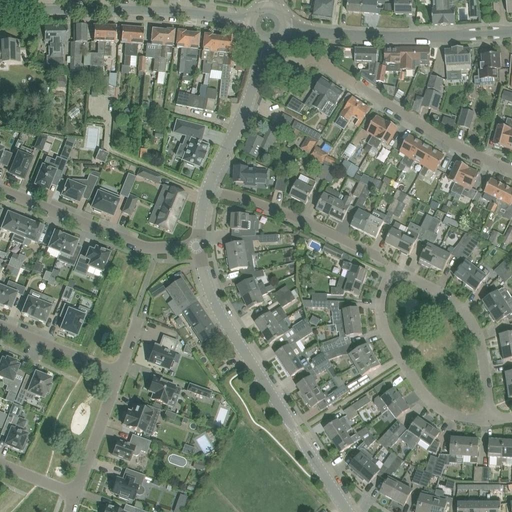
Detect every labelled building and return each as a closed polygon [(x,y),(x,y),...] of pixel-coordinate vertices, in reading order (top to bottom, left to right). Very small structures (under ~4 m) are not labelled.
[(321,0),(314,0),(313,12),(315,12),(314,17),(332,20),(335,3),(322,1),(321,0)] [(348,1),(347,13),(362,14),(363,2),(362,0),(348,0),(348,1)] [(362,0),(363,2),(362,14),(376,15),(377,4),(384,5),(385,0),(362,0)] [(395,0),(396,6),(396,15),(412,16),(412,6),(412,0),(395,0)] [(433,0),(434,9),(432,9),(432,16),(433,26),(439,26),(440,26),(444,26),(443,0),(433,0)] [(443,0),(444,26),(449,26),(449,25),(455,25),(455,24),(455,9),(452,9),(452,0),(443,0)] [(56,26),(45,26),(45,39),(45,44),(50,44),(50,55),(50,56),(48,56),(48,65),(57,65),(56,26)] [(68,26),(56,26),(57,65),(63,65),(63,42),(68,42),(68,26)] [(74,26),(74,36),(74,43),(71,43),(70,73),(80,73),(81,43),(87,43),(87,26),(74,26)] [(90,54),(90,66),(103,66),(103,57),(103,55),(104,55),(104,42),(104,37),(105,26),(94,26),(94,36),(93,42),(98,42),(98,54),(90,54)] [(103,55),(103,57),(111,57),(111,46),(110,46),(110,43),(115,43),(115,37),(115,27),(105,26),(104,37),(104,42),(104,55),(103,55)] [(124,66),(130,66),(130,56),(132,28),(122,27),(121,43),(125,44),(124,66)] [(143,29),(132,28),(130,56),(130,66),(136,67),(137,44),(142,45),(143,29)] [(145,58),(146,58),(155,59),(153,72),(158,73),(160,59),(163,31),(152,30),(151,40),(151,45),(147,44),(146,58),(145,58)] [(160,59),(158,73),(165,73),(166,59),(166,54),(171,54),(172,47),(173,41),(174,31),(167,30),(167,31),(163,31),(160,59)] [(177,42),(176,48),(181,48),(180,61),(179,73),(183,73),(184,73),(185,61),(188,33),(185,33),(185,32),(178,31),(177,42)] [(183,73),(181,81),(189,82),(193,77),(196,60),(197,50),(198,45),(199,35),(188,33),(185,61),(184,73),(183,73)] [(202,51),(201,60),(204,61),(203,73),(210,74),(210,71),(212,65),(215,37),(211,37),(211,36),(204,35),(203,45),(202,51)] [(212,71),(210,79),(222,80),(223,66),(222,66),(225,37),(224,37),(224,38),(215,37),(212,65),(210,71),(212,71)] [(222,80),(220,99),(227,100),(229,81),(230,67),(233,67),(236,38),(225,37),(222,66),(223,66),(222,80)] [(0,48),(0,62),(2,62),(19,62),(19,42),(2,42),(2,48),(0,48)] [(384,64),(379,64),(379,67),(386,68),(386,72),(388,72),(401,72),(401,70),(401,59),(401,48),(400,48),(400,50),(385,49),(385,50),(384,64)] [(401,48),(401,59),(401,70),(406,70),(415,70),(415,67),(420,67),(420,65),(420,61),(418,61),(418,57),(416,57),(416,49),(401,48)] [(452,50),(445,51),(445,59),(446,66),(447,66),(447,73),(461,72),(461,70),(471,69),(471,64),(470,49),(463,50),(463,48),(452,49),(452,50)] [(355,49),(355,63),(370,63),(369,72),(361,72),(359,76),(374,86),(377,77),(378,77),(379,67),(379,64),(377,64),(377,59),(377,50),(377,49),(355,49)] [(416,49),(416,57),(418,57),(418,61),(420,61),(420,65),(423,65),(430,65),(430,62),(429,62),(429,49),(416,49)] [(499,55),(482,56),(483,65),(481,65),(481,77),(474,78),(475,87),(495,86),(494,77),(497,77),(497,71),(500,70),(499,55)] [(139,57),(138,72),(138,75),(144,76),(144,72),(146,58),(145,58),(139,57)] [(237,61),(236,71),(244,71),(245,62),(237,61)] [(377,77),(376,82),(384,83),(386,72),(386,68),(379,67),(378,77),(377,77)] [(57,77),(56,88),(65,88),(65,77),(57,77)] [(432,77),(428,88),(438,91),(440,92),(443,80),(432,77)] [(313,106),(317,110),(333,86),(322,79),(310,98),(316,102),(313,106)] [(105,83),(105,89),(109,89),(109,97),(115,98),(115,86),(109,84),(105,83)] [(200,85),(199,93),(200,93),(199,97),(205,98),(207,89),(207,87),(203,86),(200,85)] [(333,86),(317,110),(321,112),(323,113),(325,108),(332,113),(337,106),(335,105),(344,93),(333,86)] [(424,98),(421,106),(422,107),(436,111),(441,94),(439,94),(438,91),(428,88),(427,88),(424,98)] [(205,98),(203,110),(213,112),(215,101),(217,91),(207,89),(205,98)] [(511,93),(504,92),(502,99),(511,101),(511,93)] [(183,94),(181,106),(187,107),(189,95),(183,94)] [(189,95),(187,107),(203,110),(205,98),(199,97),(189,95)] [(417,96),(411,109),(419,114),(421,108),(422,107),(421,106),(424,98),(417,96)] [(304,105),(293,98),(286,108),(299,114),(304,105)] [(353,98),(335,125),(344,130),(353,116),(353,117),(361,104),(353,98)] [(361,104),(353,117),(359,120),(355,126),(358,127),(370,109),(361,104)] [(463,110),(458,126),(470,129),(474,113),(463,110)] [(454,129),(458,117),(453,115),(452,118),(445,116),(442,125),(454,129)] [(386,123),(376,117),(367,133),(373,136),(368,144),(372,147),(386,123)] [(498,126),(493,145),(495,146),(494,147),(499,149),(500,147),(505,148),(511,122),(511,120),(507,119),(505,128),(498,126)] [(184,122),(181,135),(186,136),(182,145),(187,147),(182,160),(187,162),(186,164),(194,167),(194,165),(199,167),(202,160),(203,160),(206,153),(205,153),(208,146),(201,143),(204,128),(184,122)] [(295,122),(291,128),(296,130),(299,132),(308,136),(318,142),(322,136),(312,131),(295,122)] [(387,122),(386,123),(372,147),(377,150),(382,142),(388,145),(398,128),(396,128),(397,126),(393,124),(392,125),(387,122)] [(252,135),(244,152),(254,156),(256,157),(260,147),(267,151),(270,145),(273,147),(277,137),(274,136),(276,130),(269,127),(263,140),(252,135)] [(279,131),(278,133),(295,141),(299,132),(296,130),(294,133),(280,127),(279,131)] [(39,135),(34,148),(42,151),(47,138),(39,135)] [(308,158),(308,157),(315,146),(316,144),(317,145),(318,142),(308,136),(300,149),(306,152),(304,156),(308,158)] [(409,136),(400,152),(406,156),(401,164),(405,167),(420,142),(409,136)] [(39,176),(35,185),(38,186),(37,188),(44,191),(45,189),(48,190),(50,184),(53,176),(60,179),(67,161),(74,144),(66,141),(60,158),(56,157),(55,161),(46,157),(43,167),(42,167),(42,168),(40,167),(37,175),(39,176)] [(430,149),(420,142),(405,167),(410,169),(415,161),(421,164),(430,149)] [(315,146),(308,157),(323,164),(325,160),(327,156),(328,154),(333,147),(326,143),(322,150),(316,146),(317,145),(316,144),(315,146)] [(327,156),(325,160),(336,166),(338,162),(327,157),(333,148),(333,147),(328,154),(327,156)] [(0,163),(1,164),(0,165),(7,168),(12,154),(0,148),(0,163)] [(424,166),(420,175),(425,178),(429,169),(435,173),(444,157),(430,149),(421,164),(424,166)] [(95,159),(105,164),(109,154),(99,150),(95,159)] [(20,175),(24,177),(31,159),(18,154),(10,174),(11,175),(12,176),(16,177),(17,177),(18,178),(20,175)] [(457,163),(449,180),(455,183),(451,192),(456,194),(468,169),(468,168),(463,166),(464,164),(459,162),(458,163),(457,163)] [(349,163),(343,174),(353,179),(359,168),(349,163)] [(318,178),(325,182),(331,168),(324,165),(318,178)] [(136,175),(158,184),(161,176),(140,167),(136,175)] [(234,182),(234,183),(246,183),(245,185),(255,186),(255,184),(256,178),(267,179),(268,171),(267,171),(247,170),(247,168),(245,168),(235,167),(234,182)] [(331,168),(325,182),(332,185),(338,172),(331,168)] [(468,169),(456,194),(461,196),(461,195),(465,187),(471,190),(471,189),(479,174),(468,169)] [(88,200),(100,174),(95,172),(92,172),(91,175),(89,175),(85,184),(78,181),(77,185),(67,182),(64,190),(63,190),(62,193),(63,193),(62,196),(63,196),(62,198),(71,201),(71,200),(79,203),(81,197),(82,197),(82,198),(88,200)] [(363,173),(359,182),(366,185),(371,187),(375,179),(363,173)] [(128,175),(120,195),(128,198),(129,195),(136,178),(128,175)] [(285,193),(288,183),(289,179),(281,175),(278,191),(285,193)] [(375,179),(371,187),(372,188),(378,190),(382,183),(381,183),(382,181),(375,178),(375,179)] [(305,205),(310,196),(316,183),(310,180),(307,187),(297,182),(290,197),(305,205)] [(488,211),(491,213),(504,187),(491,180),(484,193),(486,194),(483,199),(492,203),(488,211)] [(359,182),(353,195),(359,198),(361,194),(366,185),(359,182)] [(382,183),(378,190),(378,191),(378,192),(383,194),(387,186),(382,183)] [(166,194),(161,206),(180,213),(188,195),(164,185),(161,192),(166,194)] [(366,185),(361,194),(368,197),(372,188),(371,187),(366,185)] [(504,187),(491,213),(495,215),(497,215),(501,208),(508,212),(509,210),(511,206),(511,207),(511,204),(511,189),(511,190),(504,187)] [(316,210),(329,216),(340,195),(327,188),(316,210)] [(94,209),(93,211),(101,214),(101,212),(112,216),(118,201),(119,197),(100,189),(98,193),(92,208),(94,209)] [(478,192),(473,200),(478,203),(482,195),(478,192)] [(128,198),(122,212),(131,216),(138,199),(129,195),(128,198)] [(340,195),(329,216),(342,223),(352,201),(340,195)] [(387,211),(394,214),(400,201),(397,200),(393,198),(387,211)] [(400,201),(394,214),(393,215),(399,218),(406,205),(400,201)] [(432,201),(430,206),(437,210),(439,204),(432,201)] [(159,212),(154,225),(172,233),(180,213),(161,206),(156,204),(154,210),(159,212)] [(351,227),(363,233),(371,216),(364,213),(365,211),(364,207),(357,204),(354,210),(358,212),(351,227)] [(1,230),(13,234),(20,218),(8,214),(1,230)] [(242,231),(242,237),(256,236),(256,231),(254,231),(255,223),(256,223),(256,217),(254,217),(248,216),(232,215),(232,217),(230,217),(230,224),(232,224),(231,230),(242,231)] [(427,215),(421,228),(427,231),(433,218),(427,215)] [(371,216),(363,233),(376,239),(384,222),(371,216)] [(13,234),(11,240),(22,245),(22,244),(31,223),(20,218),(13,234)] [(441,222),(433,218),(427,231),(422,242),(428,245),(418,263),(430,269),(431,266),(439,250),(432,246),(435,242),(432,240),(441,222)] [(450,220),(448,224),(458,228),(460,224),(450,220)] [(488,220),(485,227),(490,229),(494,222),(488,220)] [(385,244),(397,250),(404,235),(398,232),(401,225),(395,222),(385,244)] [(31,223),(22,244),(28,247),(31,241),(37,244),(43,227),(35,224),(31,223)] [(463,224),(460,229),(478,239),(479,239),(481,234),(463,224)] [(502,243),(508,246),(511,237),(511,228),(510,228),(502,243)] [(404,235),(397,250),(402,252),(401,253),(407,256),(408,255),(409,256),(419,235),(407,229),(404,235)] [(48,248),(60,253),(66,237),(63,235),(55,232),(48,248)] [(502,236),(493,232),(488,242),(497,246),(502,236)] [(300,234),(298,237),(308,241),(310,239),(310,238),(300,233),(300,234)] [(483,233),(480,240),(486,243),(490,237),(483,233)] [(458,244),(465,249),(473,237),(466,234),(458,244)] [(243,243),(226,246),(229,258),(252,254),(255,254),(253,241),(252,236),(242,237),(243,243)] [(77,241),(66,237),(60,253),(57,260),(68,265),(71,257),(77,259),(81,249),(75,247),(77,241)] [(473,237),(465,249),(472,253),(480,240),(473,237)] [(341,259),(344,253),(326,244),(323,251),(341,259)] [(109,253),(96,248),(94,252),(89,250),(86,258),(80,256),(74,272),(83,275),(86,265),(102,272),(103,269),(105,270),(108,263),(106,263),(109,253)] [(439,250),(431,266),(443,272),(453,251),(449,249),(446,253),(439,250)] [(241,272),(242,276),(255,272),(254,267),(249,268),(248,261),(253,260),(252,254),(229,258),(231,272),(240,270),(241,272)] [(455,276),(465,284),(476,269),(470,264),(473,261),(469,258),(455,276)] [(494,271),(500,277),(510,267),(504,262),(494,271)] [(36,263),(34,270),(41,273),(44,265),(36,263)] [(350,273),(348,279),(363,284),(367,272),(345,264),(343,270),(350,273)] [(511,269),(510,267),(500,277),(506,283),(511,276),(511,269)] [(476,269),(465,284),(475,292),(490,273),(485,270),(482,274),(476,269)] [(244,285),(238,287),(241,292),(239,294),(241,298),(243,298),(243,299),(266,288),(263,283),(258,286),(255,280),(256,279),(255,272),(242,276),(244,285)] [(358,297),(363,284),(348,279),(348,280),(341,277),(339,284),(337,289),(332,289),(332,295),(344,296),(345,293),(349,294),(358,297)] [(53,287),(56,280),(50,278),(48,282),(47,284),(53,287)] [(69,279),(66,287),(73,290),(76,282),(69,279)] [(166,290),(178,307),(193,297),(181,279),(166,290)] [(162,283),(150,291),(154,299),(166,290),(162,283)] [(266,288),(243,299),(249,310),(265,303),(262,297),(268,294),(268,293),(275,290),(273,285),(266,289),(266,288)] [(274,295),(278,302),(291,293),(287,286),(274,295)] [(61,298),(69,301),(73,290),(66,287),(61,298)] [(5,289),(0,300),(0,305),(2,306),(2,307),(10,310),(17,294),(5,289)] [(503,289),(483,302),(485,305),(484,306),(488,312),(489,311),(490,313),(511,298),(508,292),(505,294),(503,289)] [(291,293),(278,302),(282,308),(296,300),(291,293)] [(54,300),(43,295),(40,303),(33,319),(45,323),(54,300)] [(217,333),(193,297),(178,307),(196,334),(202,343),(217,333)] [(30,317),(33,319),(40,303),(28,298),(22,314),(30,318),(30,317)] [(511,298),(490,313),(491,315),(490,316),(494,322),(495,321),(497,324),(507,317),(509,321),(511,319),(511,298)] [(334,325),(336,325),(360,322),(359,309),(339,311),(339,302),(327,302),(327,301),(312,301),(312,308),(327,309),(327,308),(332,312),(334,325)] [(65,306),(61,317),(65,318),(61,330),(68,333),(68,335),(73,337),(74,335),(76,336),(84,316),(76,313),(77,311),(65,306)] [(256,323),(263,334),(284,320),(280,315),(274,319),(270,314),(256,323)] [(292,328),(297,335),(310,326),(307,318),(292,328)] [(284,320),(263,334),(270,345),(291,331),(284,320)] [(362,335),(360,322),(336,325),(337,333),(339,332),(340,338),(362,335)] [(310,326),(297,335),(300,341),(313,333),(310,326)] [(511,333),(499,336),(501,348),(511,346),(511,333)] [(168,370),(169,370),(169,368),(172,369),(174,362),(172,361),(175,353),(174,353),(173,353),(177,342),(163,337),(159,348),(155,346),(154,346),(152,353),(150,352),(147,359),(149,360),(148,363),(149,363),(149,362),(168,370)] [(295,342),(276,354),(283,366),(303,353),(295,342)] [(322,347),(325,354),(339,349),(336,342),(322,347)] [(186,345),(183,352),(191,355),(192,352),(186,345)] [(367,345),(349,356),(356,366),(374,355),(367,345)] [(511,346),(501,348),(504,361),(511,360),(511,346)] [(325,354),(328,359),(329,361),(341,356),(339,349),(325,354)] [(303,353),(283,366),(291,377),(304,369),(310,365),(307,360),(309,359),(305,352),(303,353)] [(312,360),(316,367),(328,359),(324,354),(324,353),(312,360)] [(381,367),(374,355),(356,366),(357,369),(362,377),(381,367)] [(2,360),(0,365),(0,376),(3,378),(3,379),(3,380),(3,381),(3,382),(3,383),(4,384),(5,385),(7,386),(5,391),(6,391),(8,392),(5,400),(13,403),(16,395),(21,383),(14,381),(11,380),(12,378),(13,379),(17,370),(18,366),(14,365),(15,363),(7,359),(6,361),(2,360)] [(328,359),(316,367),(321,374),(332,366),(329,361),(328,359)] [(26,376),(19,395),(32,400),(34,395),(43,398),(46,392),(48,393),(50,386),(48,386),(51,380),(36,374),(33,379),(26,376)] [(310,378),(297,387),(301,392),(299,393),(302,399),(319,388),(315,382),(318,380),(316,376),(315,375),(310,378)] [(337,399),(349,391),(346,387),(339,376),(332,380),(338,389),(333,393),(337,399)] [(161,380),(153,377),(151,384),(149,384),(147,388),(148,390),(148,392),(153,394),(151,400),(166,405),(168,401),(170,402),(173,393),(179,395),(181,389),(160,381),(161,380)] [(357,380),(346,387),(349,391),(350,394),(361,387),(357,380)] [(212,392),(189,384),(187,392),(209,400),(212,392)] [(319,388),(302,399),(306,405),(308,404),(312,409),(317,405),(321,411),(329,406),(338,400),(337,399),(333,393),(329,396),(326,393),(323,395),(319,388)] [(375,399),(374,405),(382,414),(389,409),(402,399),(404,398),(399,392),(398,393),(394,389),(384,397),(382,394),(375,399)] [(356,403),(352,406),(356,412),(366,405),(362,399),(356,403)] [(402,399),(389,409),(396,419),(410,409),(402,399)] [(9,415),(1,432),(9,435),(5,445),(20,452),(21,451),(22,452),(24,449),(25,447),(26,444),(24,443),(27,435),(20,432),(21,428),(23,428),(26,421),(19,419),(17,418),(22,407),(13,404),(12,406),(9,415)] [(127,427),(144,433),(147,427),(153,429),(160,411),(147,407),(145,410),(134,406),(132,413),(128,412),(123,425),(127,427)] [(358,415),(356,412),(352,406),(344,411),(350,421),(358,415)] [(166,411),(163,418),(174,422),(176,415),(166,411)] [(325,430),(333,441),(346,433),(342,426),(348,422),(344,417),(325,430)] [(414,436),(408,445),(409,448),(413,451),(420,440),(429,426),(418,419),(409,433),(414,436)] [(430,424),(429,426),(420,440),(429,447),(428,450),(436,453),(439,444),(434,441),(439,433),(434,430),(435,428),(430,424)] [(394,435),(382,447),(389,451),(399,440),(408,431),(403,426),(394,436),(394,435)] [(358,433),(364,443),(371,436),(366,428),(358,433)] [(378,442),(382,447),(394,435),(389,431),(378,442)] [(350,439),(346,433),(333,441),(340,453),(353,445),(353,444),(359,440),(356,435),(350,439)] [(114,452),(112,455),(130,461),(132,455),(136,457),(138,456),(139,454),(140,451),(144,452),(146,447),(148,448),(150,442),(132,435),(129,445),(123,442),(123,444),(117,442),(116,445),(113,445),(111,451),(114,452)] [(377,440),(372,435),(371,436),(364,443),(369,447),(377,440)] [(457,439),(451,439),(449,464),(456,464),(457,456),(464,457),(465,440),(463,440),(463,438),(457,438),(457,439)] [(465,440),(464,457),(471,457),(471,464),(478,464),(479,441),(465,440)] [(504,441),(490,440),(488,466),(502,467),(502,463),(504,441)] [(511,440),(504,441),(502,463),(507,463),(507,460),(511,459),(511,440)] [(193,457),(196,449),(185,445),(182,453),(193,457)] [(359,475),(359,476),(373,459),(361,449),(354,458),(356,459),(349,467),(354,471),(352,473),(357,477),(359,475)] [(383,466),(389,470),(397,457),(392,453),(383,466)] [(431,456),(426,472),(432,475),(433,475),(439,459),(431,456)] [(397,457),(389,470),(395,474),(403,462),(397,457)] [(360,476),(358,478),(363,482),(365,480),(369,484),(376,477),(377,475),(380,471),(375,467),(378,463),(374,459),(373,459),(359,476),(360,476)] [(439,459),(433,475),(440,477),(446,461),(439,459)] [(195,460),(193,468),(203,470),(205,463),(195,460)] [(475,468),(474,482),(482,482),(483,468),(475,468)] [(483,468),(482,482),(489,482),(490,469),(483,468)] [(119,497),(128,501),(129,499),(134,501),(137,494),(139,495),(141,495),(143,493),(144,491),(143,489),(142,488),(140,487),(144,476),(126,469),(124,477),(126,478),(125,481),(117,478),(114,485),(112,484),(110,490),(112,491),(112,493),(119,495),(119,497)] [(412,483),(420,486),(425,472),(417,469),(412,483)] [(425,472),(420,486),(421,483),(428,486),(432,475),(426,472),(425,472)] [(380,494),(392,500),(401,485),(388,478),(380,494)] [(401,485),(392,500),(404,506),(412,491),(401,485)] [(434,499),(430,511),(445,511),(446,506),(452,507),(453,499),(443,497),(445,492),(436,490),(434,499)] [(416,511),(430,511),(434,499),(427,498),(429,493),(421,491),(416,511)] [(180,495),(177,504),(185,507),(188,498),(180,495)] [(468,511),(469,504),(469,501),(465,501),(465,504),(458,504),(457,511),(468,511)] [(469,504),(468,511),(479,511),(480,504),(480,501),(475,501),(475,504),(469,504)] [(480,504),(479,511),(490,511),(490,504),(490,501),(486,501),(486,504),(480,504)] [(490,504),(490,511),(501,511),(501,501),(496,501),(496,504),(490,504)]
